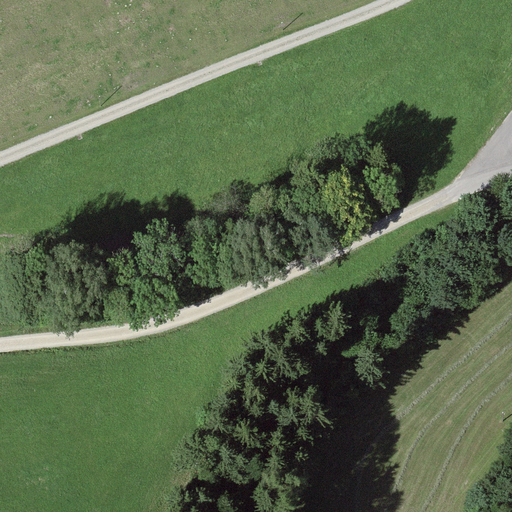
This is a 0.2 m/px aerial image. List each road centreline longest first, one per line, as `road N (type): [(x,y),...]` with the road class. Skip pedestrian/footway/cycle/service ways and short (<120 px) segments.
road 1 (unclassified): [(0,348),(166,324),(257,291),(460,189),(511,174)]
road 2 (track): [(401,0),(0,158)]
